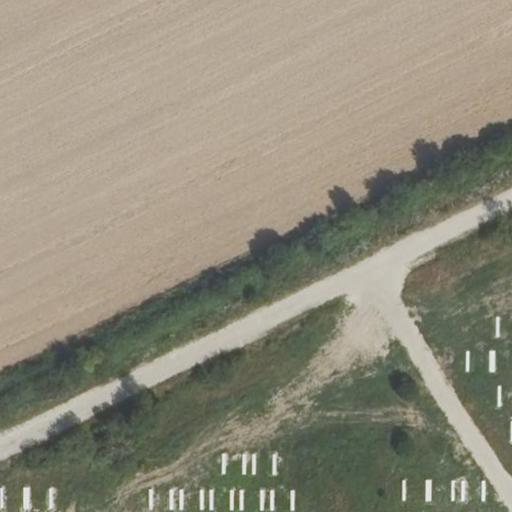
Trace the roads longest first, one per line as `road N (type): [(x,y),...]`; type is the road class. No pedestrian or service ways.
road 1 (track): [(511,222),(0,475)]
road 2 (track): [(511,487),(381,287)]
